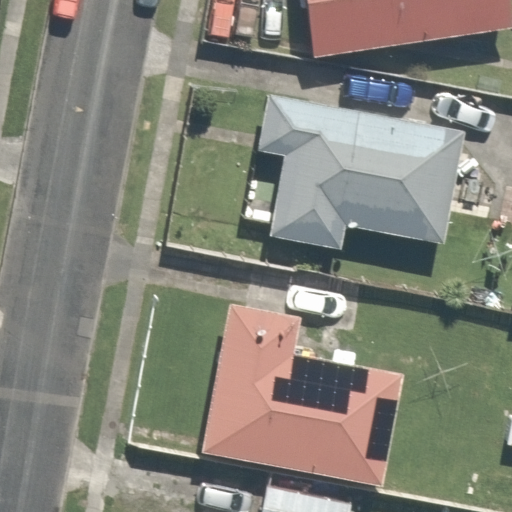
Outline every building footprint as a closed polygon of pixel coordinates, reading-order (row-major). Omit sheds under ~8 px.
[(501,25),(497,0),(291,0),(299,53),(501,25)] [(453,128),(257,91),(247,147),(271,152),(255,232),(330,245),(335,220),(433,238),(453,128)] [(291,315),(220,300),(190,442),(369,479),(391,373),(284,351),(291,315)] [(511,404),(501,403),(497,441),(511,442),(511,404)] [(348,511),(353,487),(257,467),(247,511),(348,511)]
